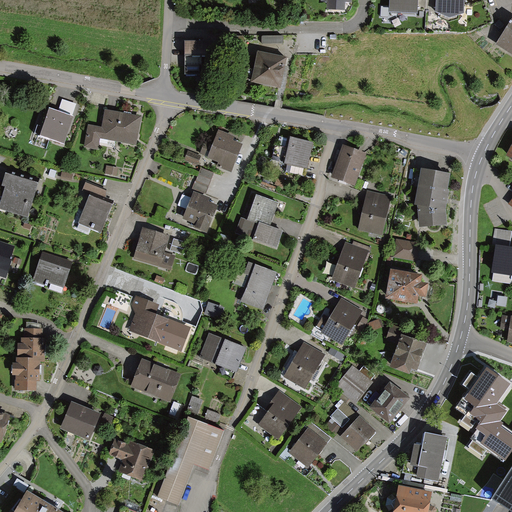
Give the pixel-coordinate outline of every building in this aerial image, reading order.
[(321,0),(321,4),(327,4),(326,11),(345,12),(345,5),(351,5),(351,0),(321,0)] [(418,16),(418,0),(389,0),(389,15),(418,16)] [(464,0),(436,0),(436,15),(449,21),(464,16),(464,0)] [(511,18),(495,44),(511,55),(511,18)] [(185,45),(185,59),(210,58),(210,44),(185,45)] [(286,61),(257,55),(252,84),(281,90),(286,61)] [(135,113),(101,108),(98,124),(85,122),(82,143),(95,145),(96,135),(131,140),(135,113)] [(64,146),(73,118),(45,109),(36,137),(64,146)] [(228,135),(212,130),(203,155),(215,159),(214,162),(228,167),(236,142),(226,139),(228,135)] [(312,146),(289,140),(282,165),(305,171),(312,146)] [(356,188),(367,156),(343,147),(332,180),(356,188)] [(185,160),(196,164),(199,155),(188,151),(185,160)] [(207,193),(214,172),(200,168),(194,189),(207,193)] [(0,206),(24,213),(34,179),(5,170),(0,187),(0,206)] [(450,178),(421,173),(416,207),(421,208),(423,232),(447,228),(445,212),(450,178)] [(204,195),(188,190),(180,215),(191,219),(190,222),(204,227),(212,202),(203,199),(204,195)] [(107,200),(82,191),(72,220),(97,229),(107,200)] [(359,232),(382,237),(391,197),(367,192),(359,232)] [(279,205),(256,197),(248,220),(271,228),(279,205)] [(164,232),(139,225),(130,256),(168,266),(172,253),(160,249),(164,232)] [(491,276),(511,279),(511,250),(509,250),(511,233),(494,230),(492,247),(496,248),(491,276)] [(396,239),(393,257),(415,261),(418,242),(396,239)] [(9,245),(0,242),(0,265),(3,266),(9,245)] [(355,289),(368,252),(346,244),(333,281),(355,289)] [(29,275),(60,285),(68,262),(37,252),(29,275)] [(333,273),(337,263),(328,260),(325,270),(333,273)] [(274,268),(251,261),(238,299),(261,307),(274,268)] [(417,269),(386,265),(382,293),(413,297),(414,290),(420,291),(422,277),(416,276),(417,269)] [(135,308),(128,327),(163,339),(170,317),(150,310),(153,301),(133,294),(129,307),(135,308)] [(363,312),(341,299),(321,335),(343,347),(363,312)] [(222,317),(225,307),(210,302),(206,312),(222,317)] [(511,314),(500,313),(498,326),(507,327),(506,336),(511,337),(511,314)] [(22,358),(13,358),(14,392),(38,391),(38,360),(44,360),(44,329),(27,329),(27,337),(22,337),(22,358)] [(422,338),(398,330),(388,363),(412,370),(422,338)] [(242,344),(205,331),(196,356),(233,369),(242,344)] [(320,353),(300,341),(280,374),(300,386),(320,353)] [(176,371),(136,357),(126,384),(166,398),(176,371)] [(369,378),(349,363),(332,384),(353,400),(369,378)] [(511,385),(487,367),(456,408),(466,415),(462,421),(475,431),(470,438),(473,440),(469,446),(482,456),(487,450),(504,462),(511,451),(511,434),(501,426),(503,423),(501,421),(509,410),(498,402),(511,385)] [(404,395),(386,380),(366,403),(384,418),(404,395)] [(275,394),(255,421),(274,435),(294,407),(275,394)] [(86,436),(95,414),(64,402),(56,424),(86,436)] [(207,416),(218,421),(220,415),(209,410),(207,416)] [(110,427),(114,415),(102,411),(98,422),(110,427)] [(371,426),(354,413),(338,434),(355,447),(371,426)] [(11,418),(0,414),(0,443),(3,444),(11,418)] [(220,428),(184,416),(156,497),(177,504),(191,462),(207,468),(220,428)] [(324,439),(305,425),(286,450),(305,464),(324,439)] [(446,433),(429,430),(428,441),(416,439),(413,459),(421,460),(419,471),(440,475),(446,433)] [(123,441),(110,437),(105,452),(119,457),(116,469),(140,476),(150,444),(125,436),(123,441)] [(417,474),(419,464),(410,462),(408,472),(417,474)] [(424,511),(428,489),(395,485),(391,511),(424,511)] [(57,511),(19,489),(5,511),(57,511)]
